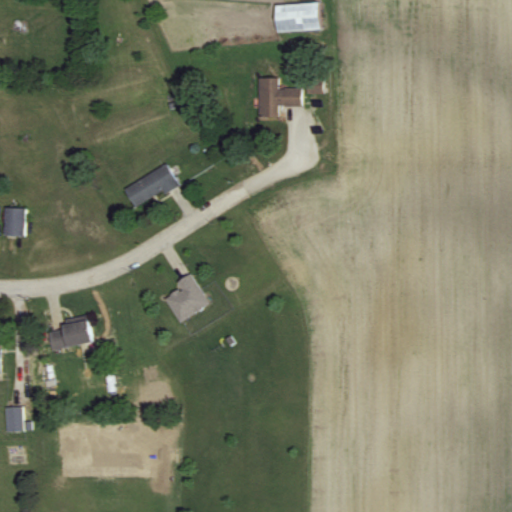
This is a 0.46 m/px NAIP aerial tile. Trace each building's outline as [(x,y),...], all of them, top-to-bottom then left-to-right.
[(321,30),(320,2),(276,4),(277,32),(321,30)] [(279,78),(259,78),(259,118),(279,118),(279,106),(302,106),(302,89),(279,89),(279,78)] [(308,93),(323,93),(323,79),(308,79),(308,93)] [(125,188),(136,208),(179,185),(168,165),(125,188)] [(26,237),(27,209),(7,208),(6,237),(26,237)] [(211,307),(194,274),(178,282),(183,290),(168,298),(181,323),(211,307)] [(49,330),(54,351),(94,342),(90,321),(49,330)] [(8,409),(8,432),(24,432),(24,409),(8,409)]
